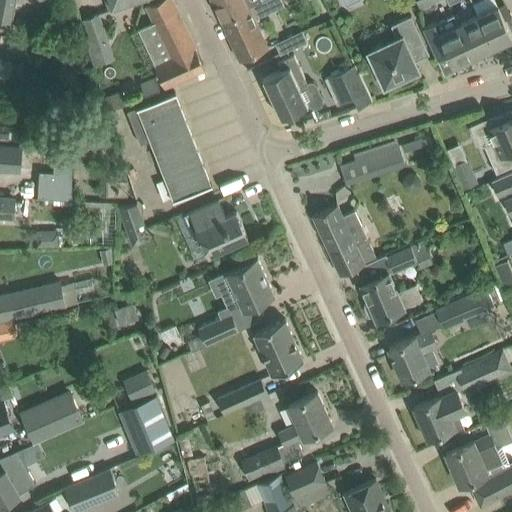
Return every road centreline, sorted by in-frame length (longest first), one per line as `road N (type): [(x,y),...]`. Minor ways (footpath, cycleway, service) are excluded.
road 1 (residential): [(428,511),(262,158)]
road 2 (residential): [(262,158),(511,83)]
road 3 (residential): [(262,158),(188,0)]
